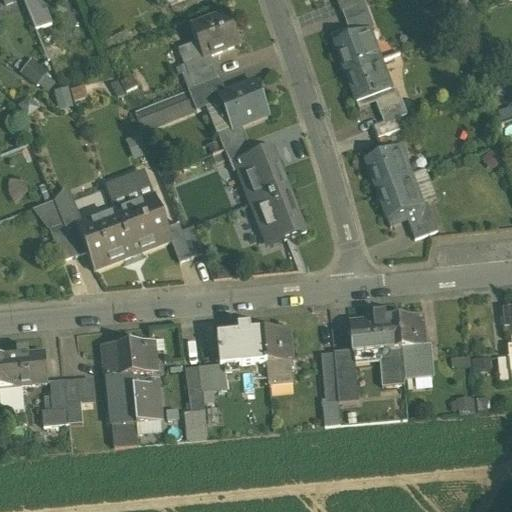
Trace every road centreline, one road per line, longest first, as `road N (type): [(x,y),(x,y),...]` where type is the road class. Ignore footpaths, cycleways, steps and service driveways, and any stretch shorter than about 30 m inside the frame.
road 1 (residential): [(0,325),(364,284)]
road 2 (residential): [(271,0),(364,284)]
road 3 (residential): [(364,284),(511,272)]
